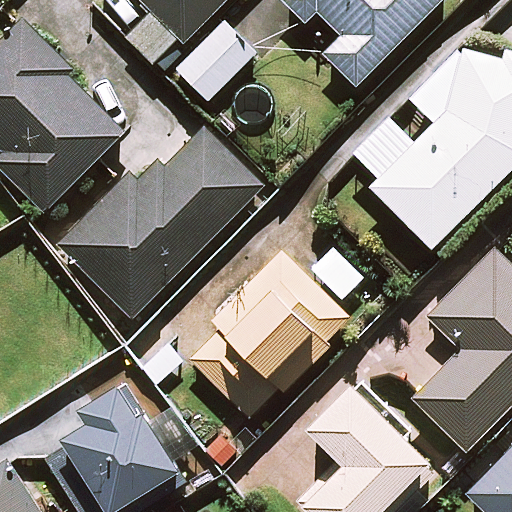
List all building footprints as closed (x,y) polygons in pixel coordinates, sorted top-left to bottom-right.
[(143,0),(153,10),(128,36),(160,67),(225,0),(143,0)] [(284,0),(307,22),(319,11),(343,35),(325,53),(356,85),(442,0),(284,0)] [(257,54),(226,23),(179,69),(210,100),(257,54)] [(126,133),(26,24),(0,46),(0,148),(3,152),(0,154),(0,163),(43,210),(126,133)] [(358,154),(380,178),(372,185),(431,246),(511,168),(511,52),(510,53),(499,57),(465,48),(448,113),(444,116),(422,93),(358,154)] [(264,187),(205,128),(168,165),(154,151),(60,244),(133,317),(264,187)] [(364,278),(334,249),(313,270),(343,299),(364,278)] [(511,404),(511,265),(496,250),(430,316),(463,349),(415,398),(467,449),(511,404)] [(347,318),(284,253),(214,320),(223,329),(193,358),(253,420),(328,347),(323,342),(347,318)] [(143,364),(174,332),(157,316),(126,349),(143,364)] [(137,511),(185,481),(122,383),(82,408),(90,421),(42,452),(80,511),(137,511)] [(381,511),(431,461),(355,385),(311,429),(343,461),(303,502),(313,511),(381,511)] [(488,511),(511,511),(511,448),(468,492),(488,511)] [(41,511),(10,462),(0,468),(0,511),(41,511)]
